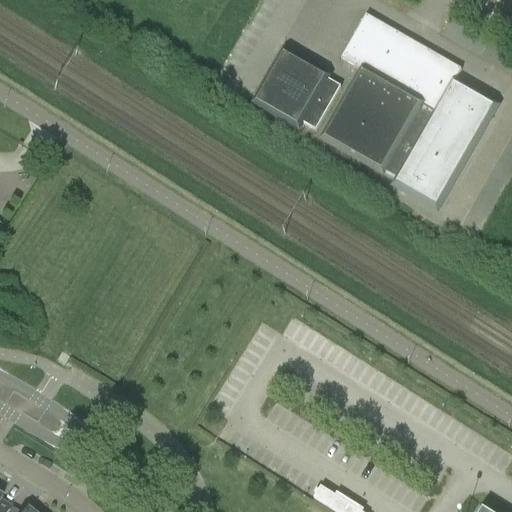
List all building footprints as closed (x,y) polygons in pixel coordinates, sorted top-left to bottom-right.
[(341,61),(362,73),(435,115),(453,83),(455,84),(462,72),(366,17),(341,61)] [(316,133),(318,129),(341,89),(328,79),(327,81),(284,54),(255,106),(298,131),(302,125),(316,133)] [(435,115),(362,73),(323,141),(383,175),(384,173),(397,181),(435,115)] [(435,115),(397,181),(394,188),(438,213),(497,109),(455,84),(453,83),(435,115)] [(8,511),(7,511),(0,507),(0,501),(2,499),(0,497),(0,511),(9,511),(12,509),(10,509),(8,511)]
